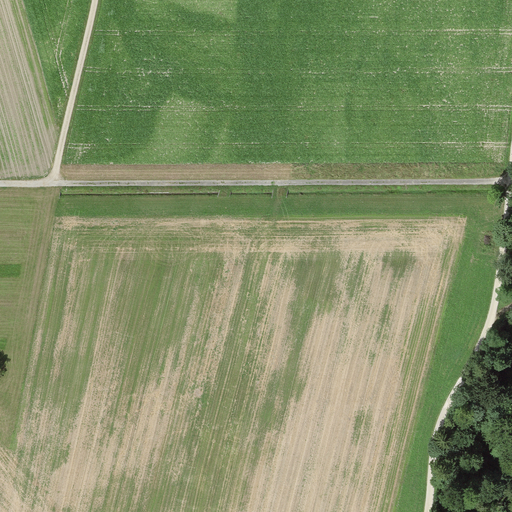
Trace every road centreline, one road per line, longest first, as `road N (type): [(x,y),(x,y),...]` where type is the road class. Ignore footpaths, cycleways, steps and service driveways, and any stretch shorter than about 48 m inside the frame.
road 1 (track): [(0,182),(509,181)]
road 2 (track): [(428,511),(438,425),(491,317),(511,161)]
road 3 (track): [(201,511),(284,185)]
road 4 (track): [(51,183),(95,0)]
